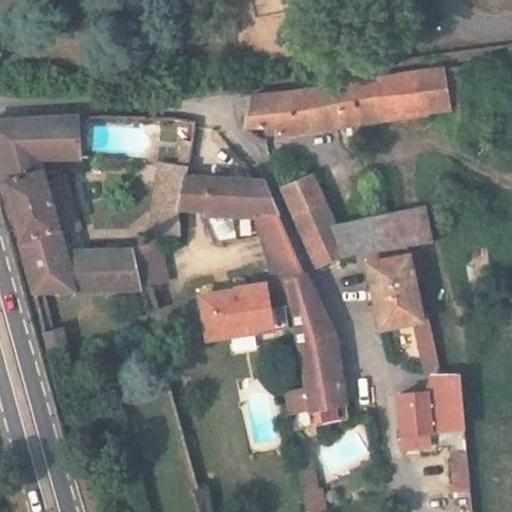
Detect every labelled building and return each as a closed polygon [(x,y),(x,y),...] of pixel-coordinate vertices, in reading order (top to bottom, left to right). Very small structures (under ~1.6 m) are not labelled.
[(379,122),(449,110),(445,74),(251,102),(245,129),(268,128),(269,135),(379,122)] [(75,157),(75,120),(0,122),(0,191),(31,306),(143,287),(135,259),(61,268),(38,160),(75,157)] [(176,205),(183,174),(183,167),(156,165),(143,229),(157,228),(174,228),(174,213),(176,205)] [(271,213),(255,178),(213,175),(183,174),(176,205),(249,212),(271,213)] [(433,242),(425,208),(335,227),(311,174),(280,187),(318,269),(366,254),(433,242)] [(271,213),(249,212),(272,279),(286,276),(299,273),(271,213)] [(137,259),(135,259),(143,287),(167,283),(157,228),(143,229),(137,259)] [(423,318),(409,255),(366,265),(378,325),(410,320),(423,318)] [(300,276),(299,273),(286,276),(309,382),(311,397),(341,393),(325,330),(300,276)] [(269,324),(266,308),(261,280),(232,286),(233,294),(217,297),(216,293),(198,296),(206,339),(225,335),(224,332),(269,324)] [(224,332),(225,335),(225,338),(286,328),(282,305),(266,308),(269,324),(224,332)] [(63,328),(44,331),(48,351),(67,348),(63,328)] [(460,384),(440,385),(425,386),(420,394),(424,437),(465,436),(460,384)] [(424,437),(420,394),(398,395),(403,438),(424,437)] [(314,463),(311,443),(299,445),(301,464),(314,463)] [(467,446),(449,447),(451,493),(469,492),(467,446)] [(317,482),(314,463),(301,464),(305,484),(317,482)]
